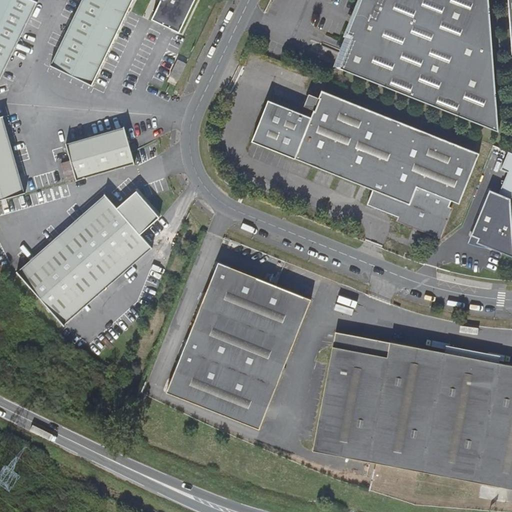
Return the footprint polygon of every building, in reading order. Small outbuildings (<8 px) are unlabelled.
[(0,0),(0,71),(34,0),(0,0)] [(83,0),(81,3),(51,65),(91,84),(110,45),(131,0),(159,0),(160,0),(151,18),(179,32),(193,0),(83,0)] [(488,0),(361,0),(354,19),(357,20),(355,26),(352,25),(348,36),(353,38),(341,67),(338,68),(338,69),(339,69),(340,70),(497,130),(491,45),(488,0)] [(178,79),(186,63),(177,59),(170,76),(178,79)] [(321,91),(318,98),(320,99),(315,111),(312,117),(268,100),(252,142),(296,159),(374,189),(368,204),(400,216),(414,221),(415,218),(425,222),(425,225),(440,231),(450,204),(453,198),(461,201),(480,151),(365,108),(321,91)] [(302,106),(314,111),(315,111),(320,99),(318,98),(307,94),(302,106)] [(0,198),(21,193),(0,118),(0,198)] [(59,162),(64,180),(74,177),(74,178),(132,162),(123,128),(64,144),(68,160),(59,162)] [(511,232),(510,199),(489,189),(481,213),(471,237),(511,256),(511,232)] [(104,195),(16,272),(61,324),(149,246),(138,234),(157,217),(134,191),(115,207),(104,195)] [(454,206),(450,204),(440,231),(425,225),(425,222),(415,218),(414,221),(400,216),(398,220),(439,235),(443,237),(454,206)] [(166,392),(258,429),(311,299),(218,262),(166,392)] [(386,357),(389,342),(335,332),(332,346),(386,357)] [(311,451),(511,488),(511,365),(389,342),(386,357),(332,346),(311,451)]
